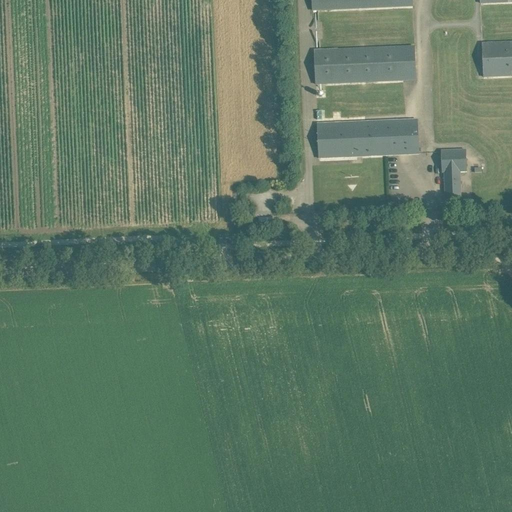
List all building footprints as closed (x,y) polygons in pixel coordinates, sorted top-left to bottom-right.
[(312,0),(313,12),(413,8),(412,0),(312,0)] [(511,76),(511,41),(482,43),(483,78),(511,76)] [(316,86),(416,82),(414,48),(314,53),(316,86)] [(319,161),(419,157),(418,123),(318,127),(319,161)] [(461,202),(461,197),(460,172),(466,172),(466,150),(442,151),(443,173),(444,173),(445,203),(461,202)]
